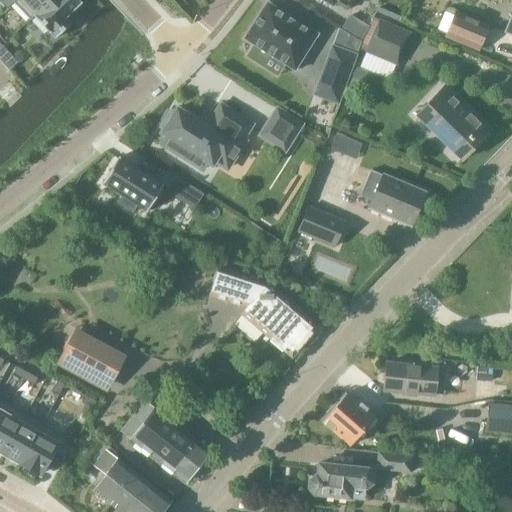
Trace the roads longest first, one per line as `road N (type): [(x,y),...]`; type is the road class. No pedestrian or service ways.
road 1 (unclassified): [(194,511),(511,168)]
road 2 (residential): [(0,208),(183,56)]
